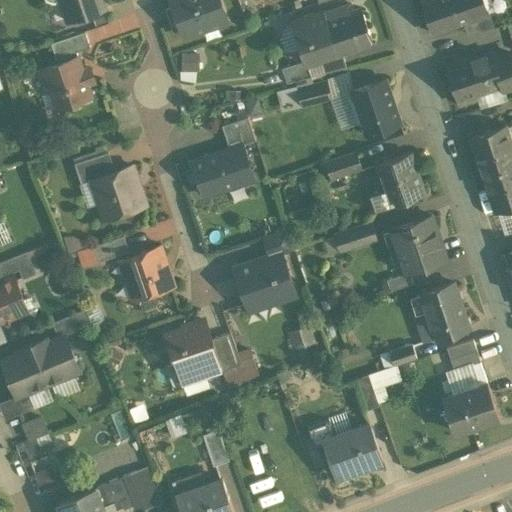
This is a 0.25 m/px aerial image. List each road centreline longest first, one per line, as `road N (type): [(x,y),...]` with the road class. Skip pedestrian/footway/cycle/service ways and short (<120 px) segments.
road 1 (residential): [(511,337),(399,0)]
road 2 (residential): [(141,0),(160,143),(203,280)]
road 3 (tertiary): [(390,511),(511,464)]
